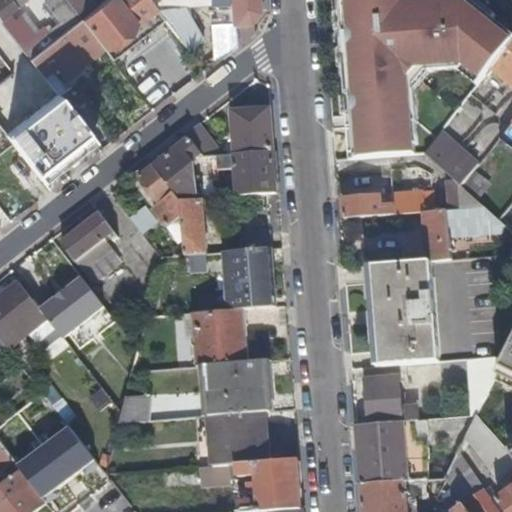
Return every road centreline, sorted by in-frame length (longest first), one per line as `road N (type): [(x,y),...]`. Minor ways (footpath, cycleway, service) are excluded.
road 1 (residential): [(292,34),(329,511)]
road 2 (residential): [(0,261),(292,34)]
